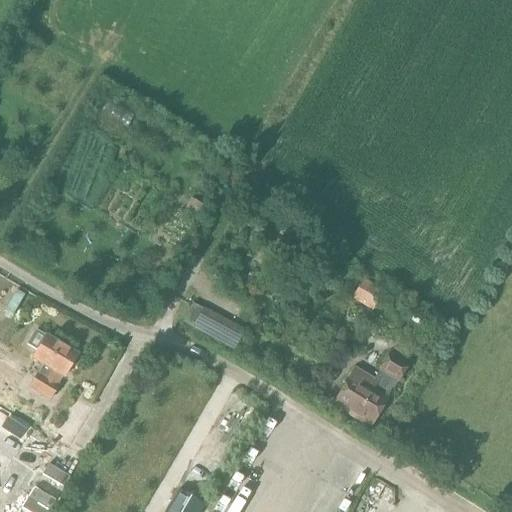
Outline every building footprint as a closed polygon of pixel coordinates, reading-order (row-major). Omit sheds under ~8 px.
[(363,279),(351,299),(371,312),(383,292),(363,279)] [(200,306),(191,326),(232,348),(243,328),(200,306)] [(28,386),(49,399),(58,387),(55,385),(61,377),(63,378),(70,368),(73,367),(77,361),(76,358),(77,355),(36,330),(27,344),(37,351),(31,359),(41,365),(28,386)] [(395,382),(406,364),(387,352),(376,371),(371,379),(356,370),(332,406),(370,428),(387,398),(385,397),(395,382)] [(329,511),(335,503),(334,502),(355,464),(337,454),(304,511),(329,511)] [(222,503),(242,459),(232,455),(212,498),(222,503)] [(197,511),(201,506),(177,492),(164,511),(197,511)]
